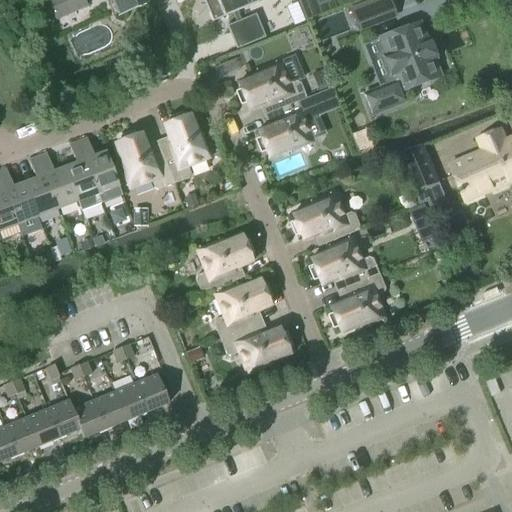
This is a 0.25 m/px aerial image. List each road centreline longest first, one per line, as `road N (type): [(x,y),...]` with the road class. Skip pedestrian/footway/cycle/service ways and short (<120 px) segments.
road 1 (residential): [(0,161),(186,86),(210,95),(332,384)]
road 2 (tertiary): [(24,511),(332,384)]
road 3 (tertiary): [(332,384),(511,304)]
